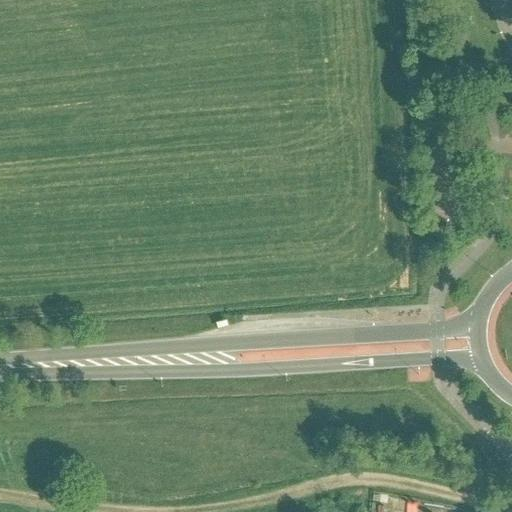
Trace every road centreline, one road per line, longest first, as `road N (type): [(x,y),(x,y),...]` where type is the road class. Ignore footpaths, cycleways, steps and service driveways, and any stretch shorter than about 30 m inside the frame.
road 1 (primary): [(71,365),(239,373),(463,360),(484,371)]
road 2 (primary): [(480,313),(438,329),(71,365)]
road 3 (track): [(201,511),(359,480),(446,493),(498,511)]
